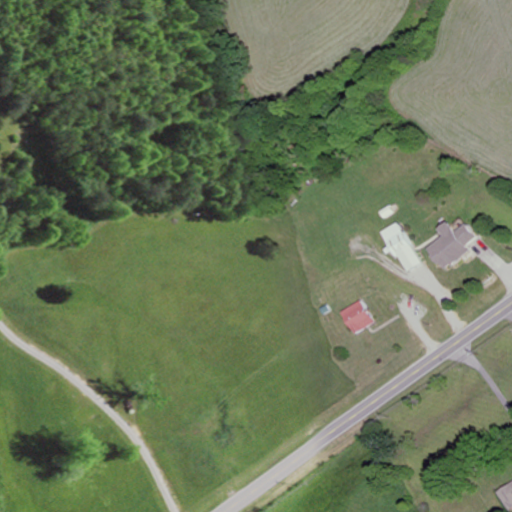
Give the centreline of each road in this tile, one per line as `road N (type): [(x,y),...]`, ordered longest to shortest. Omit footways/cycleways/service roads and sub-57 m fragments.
road 1 (tertiary): [(221,511),(511,302)]
road 2 (residential): [(234,503),(193,455),(125,422),(76,349),(0,315)]
